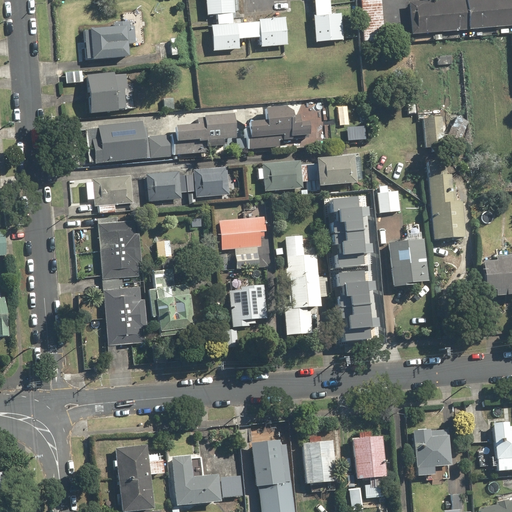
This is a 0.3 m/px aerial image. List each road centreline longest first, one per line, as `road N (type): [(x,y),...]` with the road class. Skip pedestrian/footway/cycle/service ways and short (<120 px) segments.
road 1 (tertiary): [(511,368),(53,409)]
road 2 (residential): [(20,0),(53,409)]
